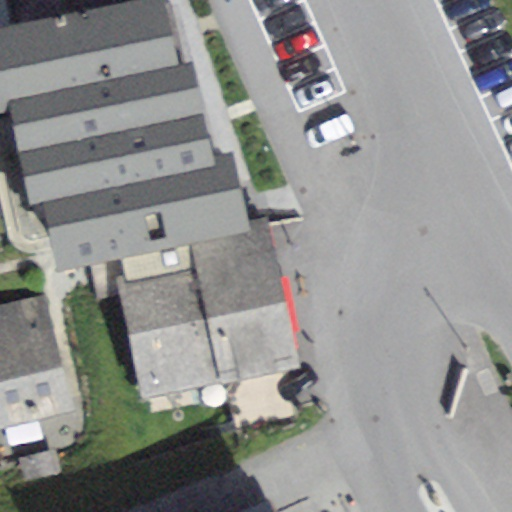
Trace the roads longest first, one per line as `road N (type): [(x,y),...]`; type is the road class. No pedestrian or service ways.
road 1 (secondary): [(286,0),(406,294)]
road 2 (secondary): [(406,294),(504,511)]
